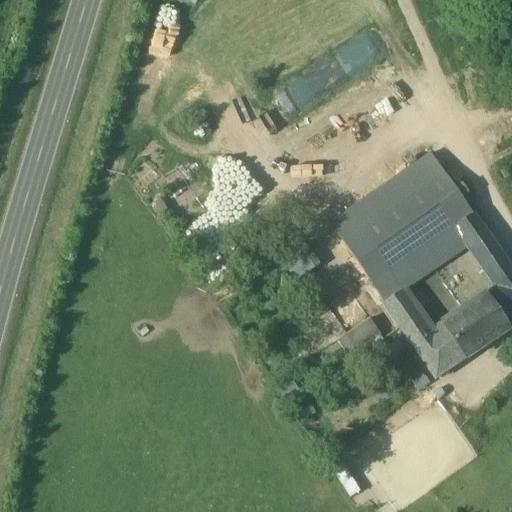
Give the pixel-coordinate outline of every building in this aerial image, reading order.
[(156,97),(181,30),(162,24),(137,91),(156,97)] [(429,156),(329,225),(343,246),(443,176),(429,156)] [(443,176),(343,246),(385,307),(403,294),(469,248),(455,228),(472,217),(443,176)] [(511,274),(472,217),(455,228),(469,248),(499,292),(511,310),(511,274)] [(288,284),(317,264),(308,250),(278,269),(288,284)] [(511,310),(499,292),(431,336),(434,339),(432,341),(452,369),(511,328),(511,310)] [(431,336),(403,294),(385,307),(436,380),(452,369),(432,341),(434,339),(431,336)] [(346,354),(380,335),(371,319),(337,339),(346,354)] [(299,382),(283,388),(296,422),(312,416),(299,382)]
